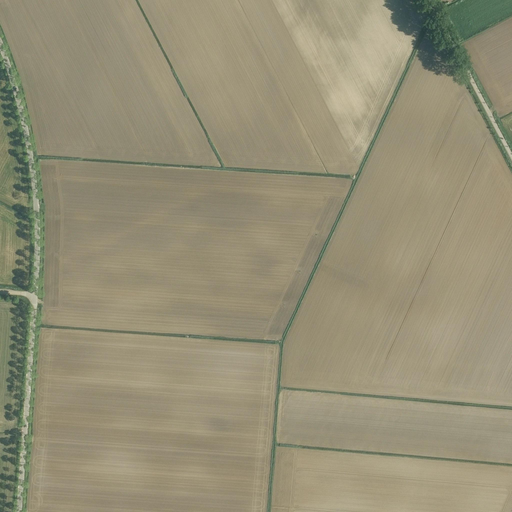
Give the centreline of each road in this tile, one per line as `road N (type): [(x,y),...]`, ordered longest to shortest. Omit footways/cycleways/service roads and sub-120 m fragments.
road 1 (unclassified): [(34,294),(33,183),(0,44)]
road 2 (unclassified): [(18,511),(34,294)]
road 3 (unclassified): [(511,158),(431,0)]
